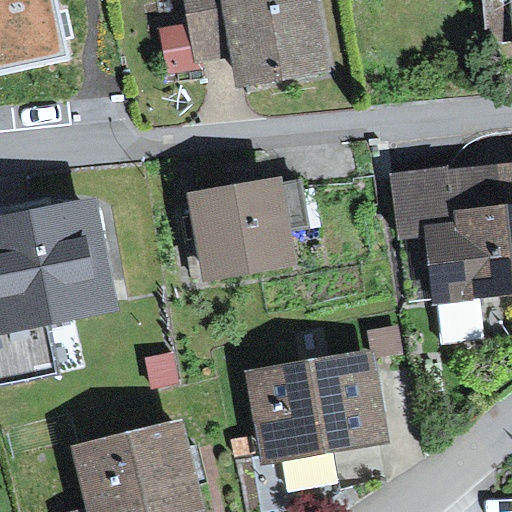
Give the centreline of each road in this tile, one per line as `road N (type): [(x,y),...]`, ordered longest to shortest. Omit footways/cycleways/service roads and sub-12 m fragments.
road 1 (residential): [(0,152),(511,117)]
road 2 (residential): [(409,511),(511,421)]
